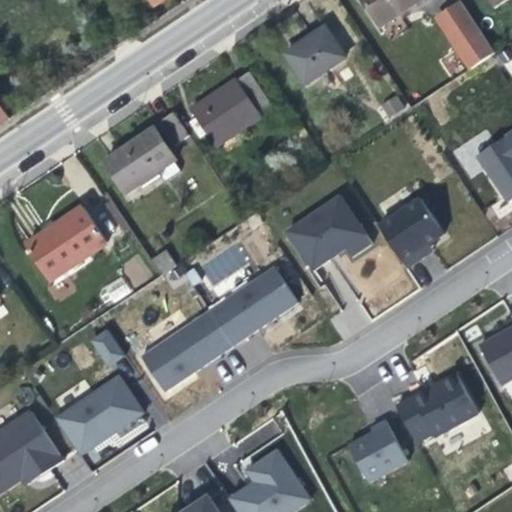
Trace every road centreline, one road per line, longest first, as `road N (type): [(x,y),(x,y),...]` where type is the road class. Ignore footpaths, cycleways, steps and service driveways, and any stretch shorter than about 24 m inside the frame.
road 1 (residential): [(98,511),(267,400),(373,366),(511,269)]
road 2 (tertiary): [(0,153),(230,0)]
